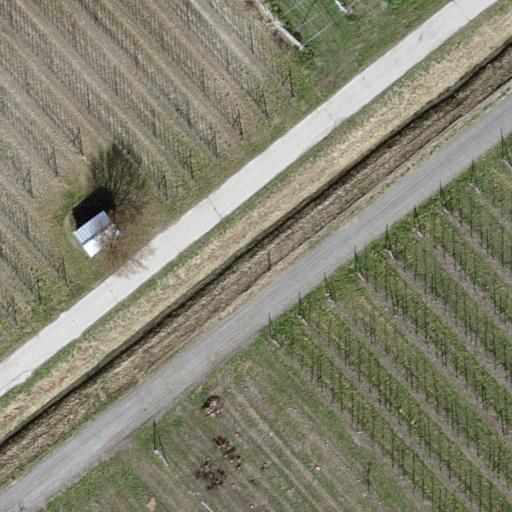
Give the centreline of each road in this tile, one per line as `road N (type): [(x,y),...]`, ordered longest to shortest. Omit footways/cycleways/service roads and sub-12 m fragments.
road 1 (track): [(0,511),(511,109)]
road 2 (track): [(0,386),(490,0)]
